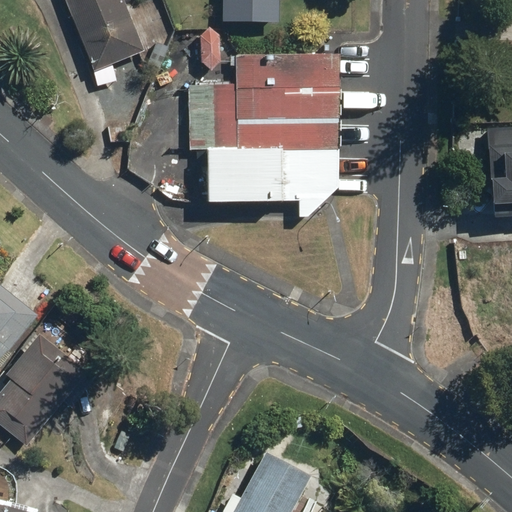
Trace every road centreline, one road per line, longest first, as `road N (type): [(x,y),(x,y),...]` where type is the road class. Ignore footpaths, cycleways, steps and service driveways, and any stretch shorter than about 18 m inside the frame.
road 1 (residential): [(409,0),(395,293),(360,369)]
road 2 (tertiary): [(0,128),(102,220),(242,307)]
road 3 (residential): [(242,307),(152,511)]
road 4 (tertiary): [(360,369),(465,435),(511,479)]
road 5 (tertiary): [(242,307),(360,369)]
